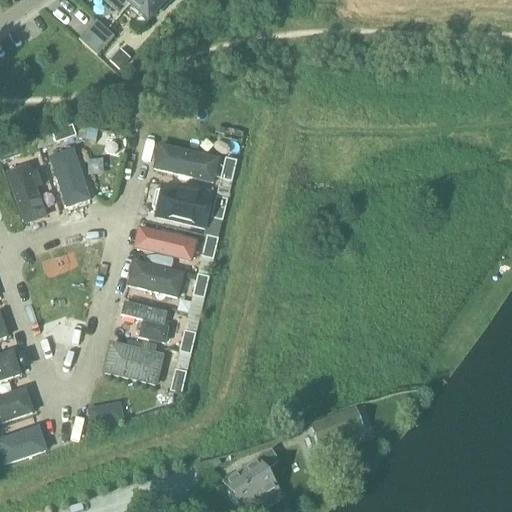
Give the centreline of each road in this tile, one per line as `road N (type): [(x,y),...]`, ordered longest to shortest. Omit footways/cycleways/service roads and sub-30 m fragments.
road 1 (residential): [(2,251),(56,406),(82,398),(124,215)]
road 2 (residential): [(2,251),(124,215)]
